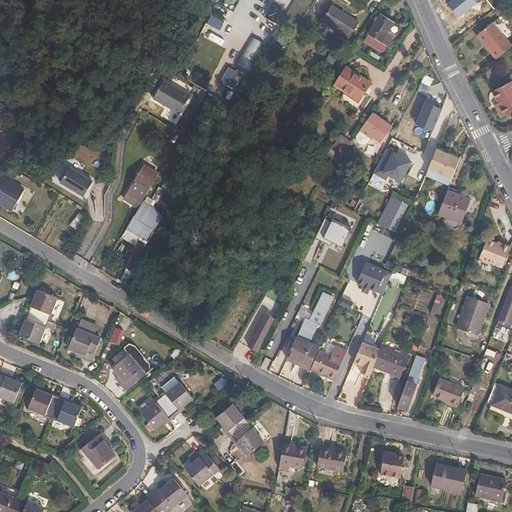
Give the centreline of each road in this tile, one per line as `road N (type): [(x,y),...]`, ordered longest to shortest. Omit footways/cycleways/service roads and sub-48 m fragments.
road 1 (residential): [(0,223),(321,412),(511,453)]
road 2 (residential): [(0,348),(91,387),(132,432),(140,453),(135,472),(91,511)]
road 3 (residential): [(418,0),(491,152)]
